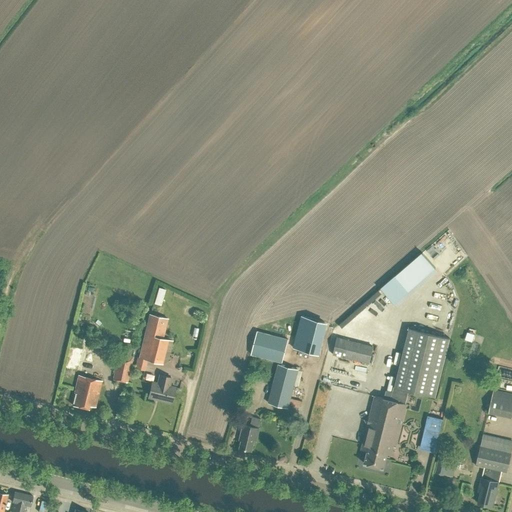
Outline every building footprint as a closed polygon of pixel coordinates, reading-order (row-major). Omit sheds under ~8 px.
[(425,251),(399,274),(413,290),(439,267),(425,251)] [(161,287),(156,303),(162,304),(167,288),(161,287)] [(167,317),(149,313),(138,357),(137,357),(134,368),(145,370),(147,359),(162,363),(168,362),(173,340),(162,337),(167,317)] [(319,353),(327,322),(302,315),(293,346),(319,353)] [(367,451),(364,463),(384,468),(387,453),(391,454),(394,444),(396,445),(406,403),(405,403),(409,390),(435,397),(450,338),(409,328),(394,386),(390,400),(375,395),(370,415),(369,415),(369,416),(364,419),(369,427),(365,429),(366,430),(361,449),(367,451)] [(289,339),(257,330),(251,354),(282,363),(289,339)] [(332,354),(369,363),(374,345),(337,336),(332,354)] [(68,366),(81,369),(85,348),(72,345),(68,366)] [(127,382),(133,356),(118,353),(112,379),(127,382)] [(298,369),(278,363),(267,402),(288,407),(298,369)] [(175,387),(170,386),(172,376),(160,373),(158,383),(152,381),(148,397),(171,403),(175,387)] [(75,393),(72,405),(88,409),(89,405),(95,407),(102,380),(78,374),(74,393),(75,393)] [(511,393),(494,389),(489,412),(511,416),(511,393)] [(425,428),(440,431),(443,419),(428,415),(425,428)] [(259,428),(258,427),(261,418),(252,416),(250,425),(244,424),(240,437),(242,437),(240,448),(252,451),(254,440),(256,440),(259,428)] [(511,452),(511,450),(511,441),(483,435),(481,445),(480,445),(476,465),(484,467),(478,491),(481,491),(478,503),(493,506),(499,483),(502,471),(507,472),(511,452)] [(443,473),(445,458),(439,457),(436,472),(443,473)] [(445,459),(444,474),(455,475),(457,461),(445,459)] [(24,511),(26,505),(30,506),(32,495),(14,491),(12,502),(13,502),(11,511),(24,511)]
